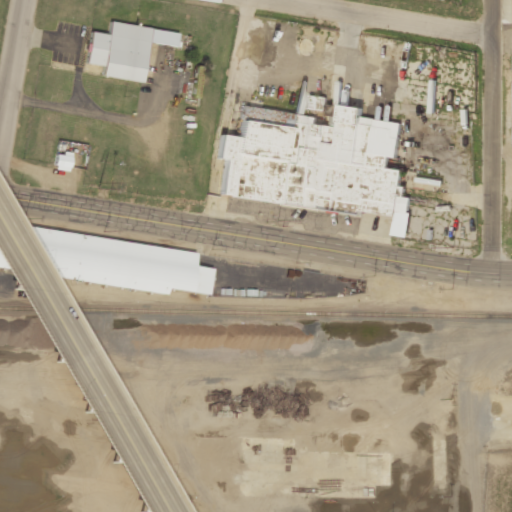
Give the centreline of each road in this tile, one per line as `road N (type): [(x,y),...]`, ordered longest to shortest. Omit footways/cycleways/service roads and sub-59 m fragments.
road 1 (tertiary): [(0,201),(206,239),(511,274)]
road 2 (secondary): [(165,511),(0,228)]
road 3 (residential): [(490,274),(492,0)]
road 4 (residential): [(206,239),(253,0)]
road 5 (residential): [(293,0),(492,36)]
road 6 (residential): [(0,178),(23,0)]
